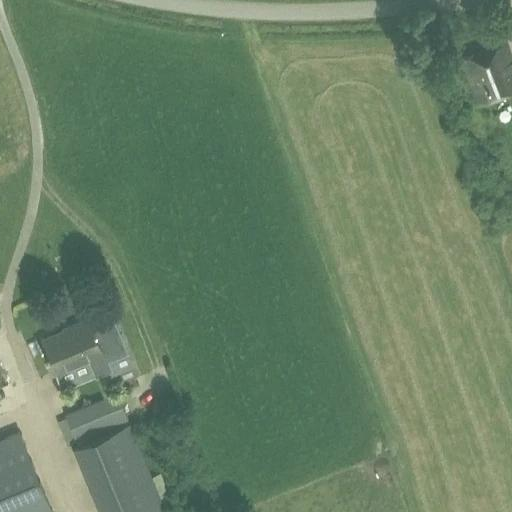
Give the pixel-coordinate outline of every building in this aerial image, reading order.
[(511,66),(504,44),(461,59),(477,103),(511,90),(511,66)] [(107,360),(126,351),(113,320),(93,328),(89,320),(43,339),(48,351),(44,353),(53,373),(89,358),(96,375),(111,369),(107,360)] [(128,420),(117,392),(65,414),(66,418),(57,421),(67,444),(128,420)] [(74,447),(100,511),(166,511),(130,423),(74,447)] [(53,511),(19,430),(0,438),(0,511),(53,511)]
